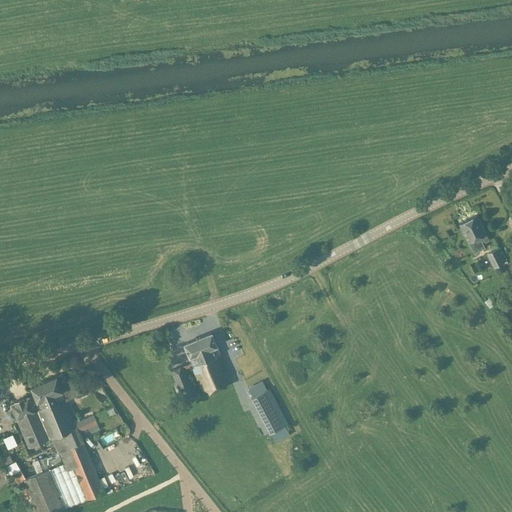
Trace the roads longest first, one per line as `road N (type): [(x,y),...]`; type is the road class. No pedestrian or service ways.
road 1 (tertiary): [(87,344),(276,284),(511,169)]
road 2 (residential): [(87,344),(186,480)]
